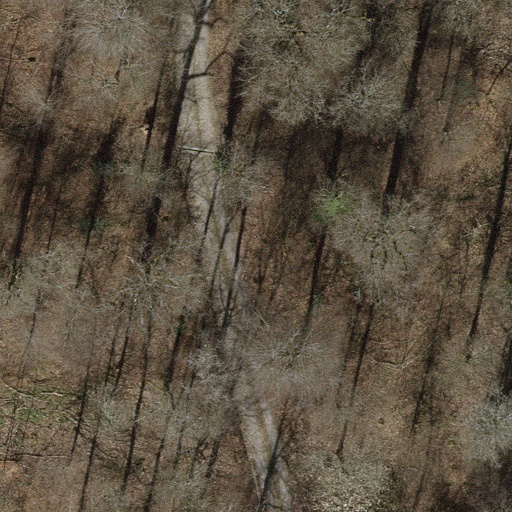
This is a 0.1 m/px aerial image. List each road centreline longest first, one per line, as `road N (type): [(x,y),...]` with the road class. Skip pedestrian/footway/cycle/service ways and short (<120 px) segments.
road 1 (motorway): [(297,0),(0,484)]
road 2 (track): [(205,0),(200,69),(279,511)]
road 3 (motorway): [(276,511),(511,126)]
